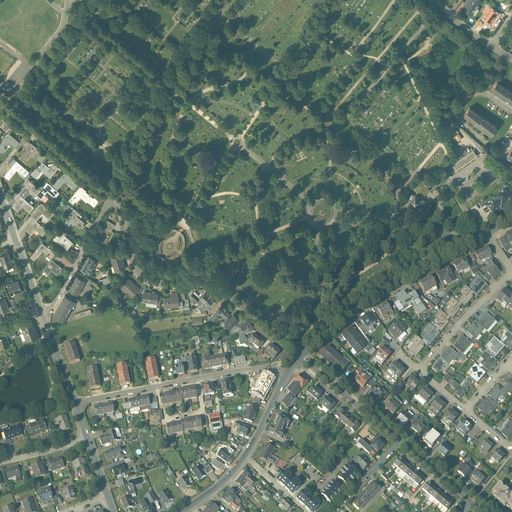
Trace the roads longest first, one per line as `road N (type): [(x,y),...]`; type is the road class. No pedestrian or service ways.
road 1 (residential): [(301,357),(226,288),(148,277),(130,217),(113,193)]
road 2 (tertiary): [(301,357),(382,285),(488,231)]
road 3 (residential): [(287,376),(269,367),(74,405)]
road 4 (residential): [(511,113),(486,94),(471,94),(456,118),(511,168)]
road 5 (residential): [(113,193),(0,103)]
road 6 (residential): [(113,193),(44,314)]
road 7 (residential): [(511,271),(418,369)]
road 8 (tertiary): [(401,441),(301,357)]
